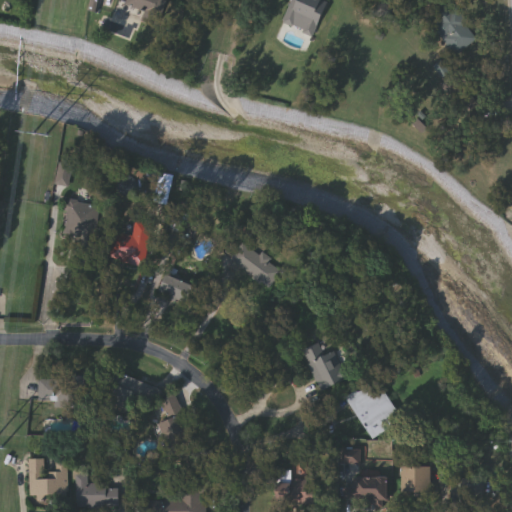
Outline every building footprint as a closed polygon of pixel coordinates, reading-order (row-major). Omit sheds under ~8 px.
[(128,5),(129,0),(167,0),(159,25),(144,21),(147,11),(128,5)] [(457,54),(431,21),(452,5),(477,38),(457,54)] [(57,183),(61,161),(75,164),(71,186),(57,183)] [(101,205),(95,241),(63,235),(69,199),(101,205)] [(271,286),(222,259),(234,239),(282,265),(271,286)] [(160,290),(168,273),(196,287),(187,304),(160,290)] [(334,352),(343,382),(318,390),(305,349),(321,344),(324,355),(334,352)] [(106,383),(111,370),(160,387),(150,415),(109,401),(114,386),(106,383)] [(41,379),(77,379),(77,400),(41,400),(41,379)] [(372,438),(347,398),(365,386),(373,399),(385,391),(398,412),(387,419),(391,426),(372,438)] [(158,424),(167,420),(159,403),(175,395),(204,453),(179,466),(158,424)] [(391,460),(389,504),(353,502),(355,473),(367,474),(368,459),(391,460)] [(70,461),(70,496),(30,496),(30,461),(70,461)] [(277,505),(276,469),(292,469),(292,462),(311,461),(312,504),(277,505)] [(403,496),(403,466),(431,466),(431,496),(403,496)] [(79,508),(79,476),(120,476),(120,508),(79,508)] [(206,511),(151,511),(151,499),(166,499),(167,482),(206,482),(206,511)]
